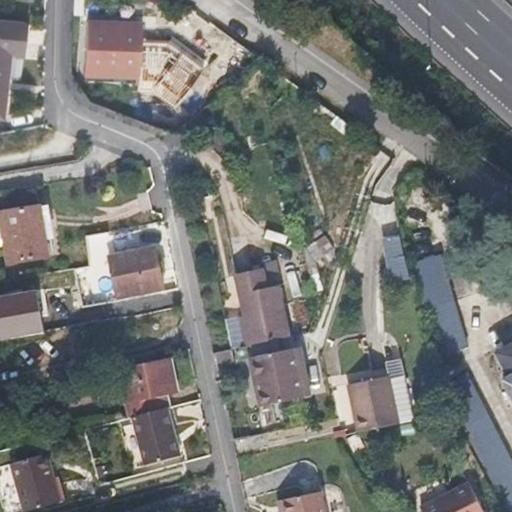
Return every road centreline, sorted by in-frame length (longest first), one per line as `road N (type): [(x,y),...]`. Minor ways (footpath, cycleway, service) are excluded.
road 1 (residential): [(236,511),(161,160),(79,116),(58,93),(57,0)]
road 2 (residential): [(511,206),(216,0)]
